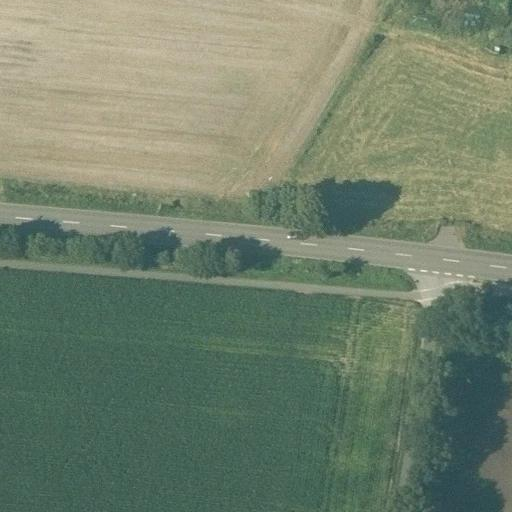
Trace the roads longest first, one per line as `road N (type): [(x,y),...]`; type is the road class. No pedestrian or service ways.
road 1 (secondary): [(438,260),(0,218)]
road 2 (unclassified): [(438,260),(396,511)]
